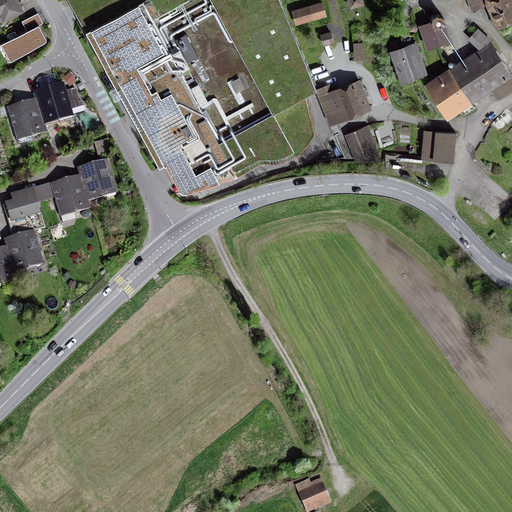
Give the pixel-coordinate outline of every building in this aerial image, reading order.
[(22,10),(16,0),(0,0),(0,14),(2,13),(5,19),(22,10)] [(280,0),(68,0),(159,166),(166,163),(180,188),(182,190),(185,190),(237,175),(258,163),(261,165),(262,161),(275,162),(287,159),(298,153),(307,144),(314,132),(305,94),(316,88),(280,0)] [(511,19),(511,13),(506,0),(481,0),(483,2),(486,1),(497,26),(511,19)] [(326,15),(322,2),(293,11),(296,24),(326,15)] [(420,26),(428,47),(438,44),(431,22),(420,26)] [(45,41),(46,38),(39,24),(17,36),(15,31),(7,35),(10,40),(6,42),(15,59),(45,41)] [(485,50),(492,43),(493,42),(479,30),(470,39),(480,49),(482,47),(485,50)] [(331,32),(321,35),(324,44),(333,42),(331,32)] [(443,80),(433,86),(451,114),(471,102),(468,97),(498,78),(501,82),(511,75),(492,43),(485,50),(486,52),(452,74),(449,68),(439,75),(443,80)] [(393,52),(403,80),(424,73),(414,44),(393,52)] [(364,46),(354,46),(354,63),(365,63),(364,46)] [(346,115),(365,107),(359,92),(365,90),(361,80),(351,84),(352,86),(320,98),(331,126),(347,119),(346,115)] [(34,93),(37,100),(43,122),(58,117),(60,124),(74,120),(71,109),(83,106),(75,89),(66,92),(64,84),(34,93)] [(46,129),(37,100),(8,109),(16,138),(46,129)] [(374,130),(381,148),(396,142),(389,125),(374,130)] [(367,126),(347,133),(358,162),(380,160),(367,126)] [(453,162),(456,133),(437,131),(434,161),(453,162)] [(116,190),(107,161),(78,169),(80,177),(87,198),(116,190)] [(89,205),(87,198),(80,177),(51,185),(60,214),(89,205)] [(49,185),(37,188),(40,201),(53,197),(49,185)] [(40,201),(37,188),(12,196),(14,202),(5,205),(11,224),(24,220),(26,230),(42,225),(36,203),(40,201)] [(7,247),(13,270),(22,267),(42,260),(34,232),(4,240),(7,247)] [(13,270),(7,247),(0,249),(0,280),(15,276),(13,270)] [(300,494),(306,511),(330,501),(323,485),(300,494)]
